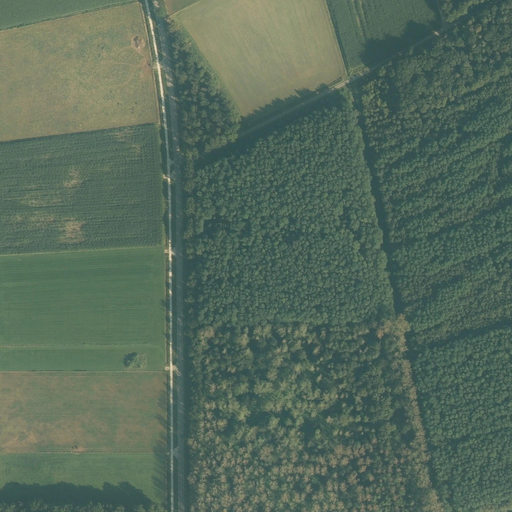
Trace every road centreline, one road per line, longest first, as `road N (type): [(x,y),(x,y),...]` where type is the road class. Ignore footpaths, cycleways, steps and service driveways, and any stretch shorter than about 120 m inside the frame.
road 1 (unclassified): [(177,163),(498,0)]
road 2 (secondary): [(181,511),(177,163)]
road 3 (secondary): [(177,163),(155,0)]
